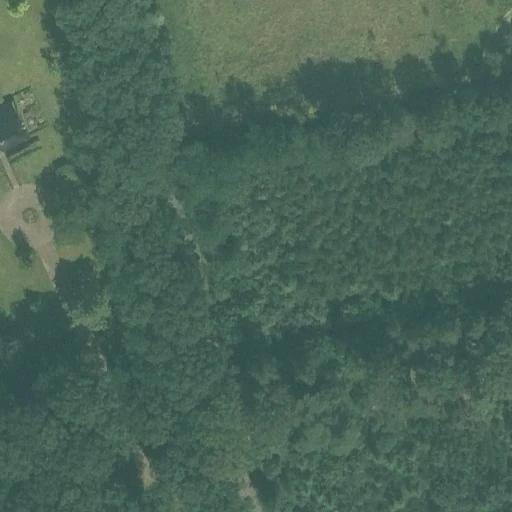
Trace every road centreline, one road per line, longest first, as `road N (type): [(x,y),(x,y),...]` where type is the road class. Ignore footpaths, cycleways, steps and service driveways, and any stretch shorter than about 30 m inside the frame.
road 1 (unclassified): [(252,511),(121,0)]
road 2 (track): [(223,390),(511,336)]
